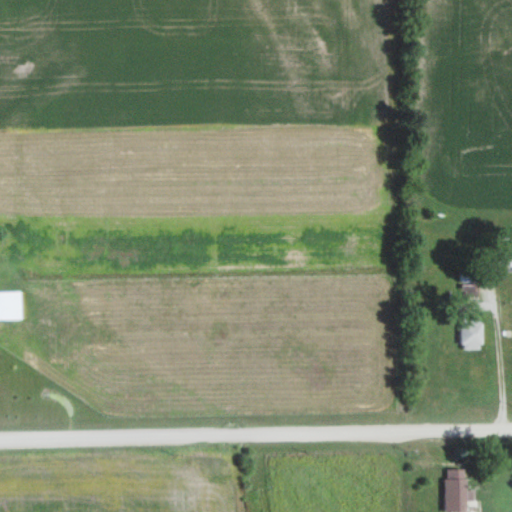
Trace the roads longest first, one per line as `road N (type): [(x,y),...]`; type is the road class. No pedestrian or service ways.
road 1 (residential): [(0,439),(511,429)]
road 2 (residential): [(146,437),(146,317)]
